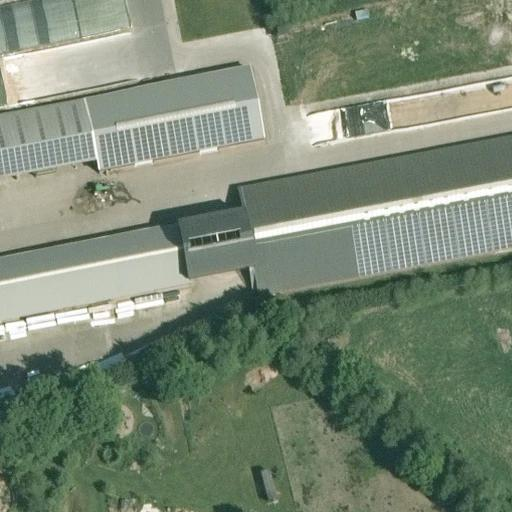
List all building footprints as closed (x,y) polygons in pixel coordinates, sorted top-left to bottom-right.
[(262,141),(249,71),(0,117),(0,183),(96,165),(97,172),(262,141)] [(511,79),(480,85),(485,112),(511,107),(511,79)] [(431,97),(307,114),(311,143),(435,125),(431,97)] [(511,141),(239,193),(249,247),(242,248),(245,263),(252,262),(259,297),(511,249),(511,141)] [(178,229),(0,263),(0,321),(188,285),(178,229)]
